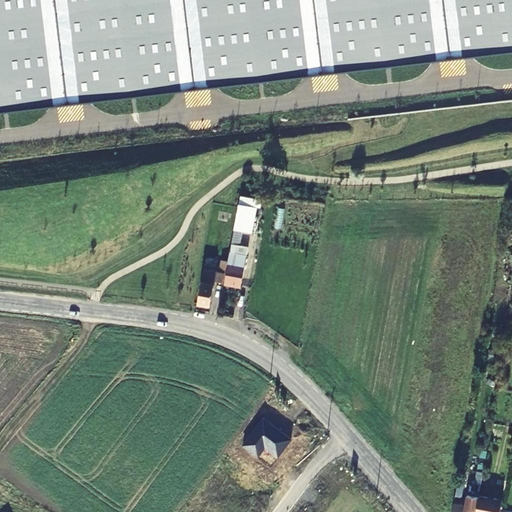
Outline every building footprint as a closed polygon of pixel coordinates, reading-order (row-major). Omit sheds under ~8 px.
[(511,0),(0,0),(0,109),(511,48),(511,0)] [(236,213),(227,265),(228,265),(225,284),(240,286),(246,256),(236,254),(239,239),(249,241),(253,216),(236,213)] [(198,304),(210,306),(214,284),(215,281),(224,283),(226,269),(220,268),(220,272),(204,270),(198,304)] [(458,506),(463,480),(458,479),(451,511),(473,511),(477,498),(465,496),(463,506),(458,506)] [(475,511),(500,511),(502,498),(478,494),(475,511)]
